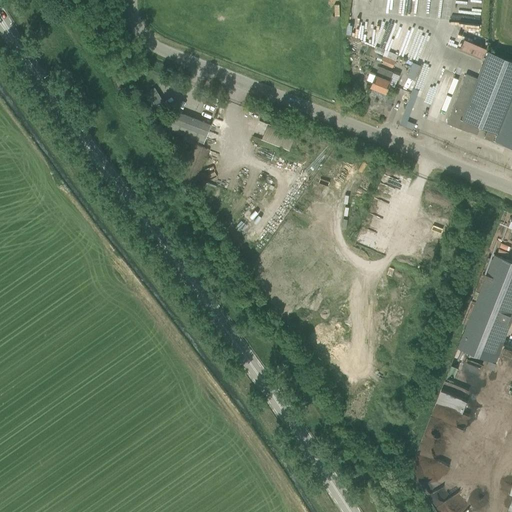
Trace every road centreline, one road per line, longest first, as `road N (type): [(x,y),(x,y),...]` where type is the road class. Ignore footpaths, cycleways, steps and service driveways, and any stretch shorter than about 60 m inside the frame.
road 1 (primary): [(344,511),(0,21)]
road 2 (unclassified): [(511,189),(146,42),(133,22),(132,0)]
